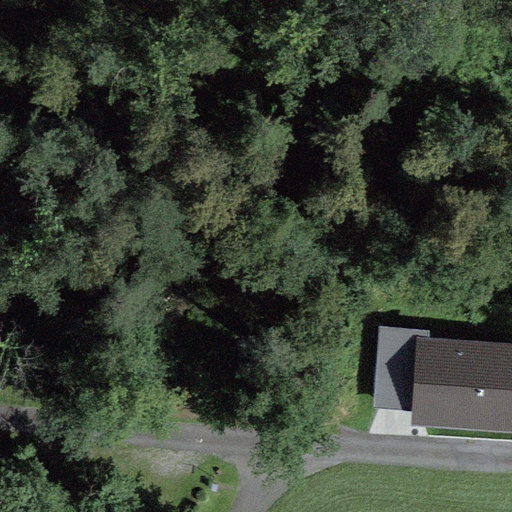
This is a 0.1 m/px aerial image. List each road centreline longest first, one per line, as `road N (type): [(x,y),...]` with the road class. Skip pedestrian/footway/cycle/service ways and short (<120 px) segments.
road 1 (track): [(0,408),(306,448)]
road 2 (track): [(306,448),(511,458)]
